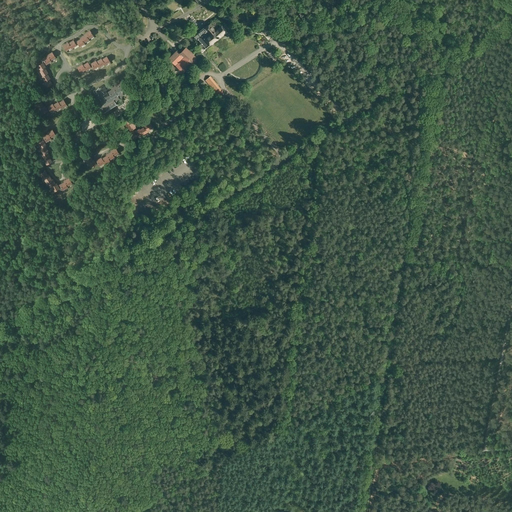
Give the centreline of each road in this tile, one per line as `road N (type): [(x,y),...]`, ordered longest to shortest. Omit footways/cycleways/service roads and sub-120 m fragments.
road 1 (unclassified): [(0,337),(511,16)]
road 2 (track): [(511,449),(385,464),(376,511)]
road 3 (track): [(511,301),(485,453)]
